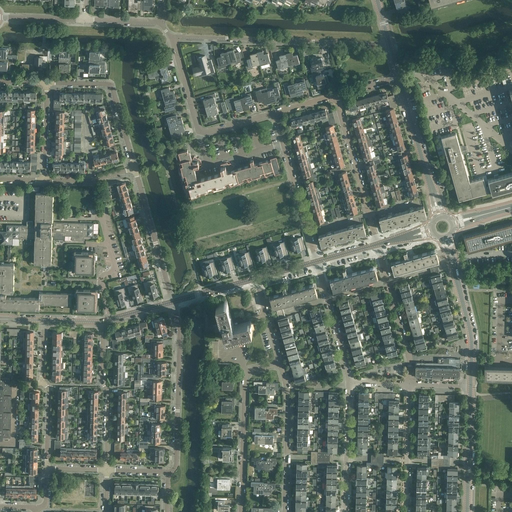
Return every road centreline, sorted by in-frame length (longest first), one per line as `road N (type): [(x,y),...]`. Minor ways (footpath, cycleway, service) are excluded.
road 1 (unclassified): [(172,39),(389,45)]
road 2 (residential): [(241,511),(244,372),(280,362)]
road 3 (residential): [(168,472),(175,466),(179,331),(172,302)]
road 4 (residential): [(377,245),(336,96)]
road 5 (residential): [(286,511),(280,362)]
road 6 (residential): [(106,470),(103,321)]
road 7 (residential): [(135,168),(109,87),(47,83)]
road 8 (residential): [(409,385),(409,353),(377,245)]
road 9 (residential): [(172,302),(135,168)]
road 10 (residential): [(472,387),(472,333),(450,255)]
road 11 (residential): [(351,384),(318,261)]
road 12 (residential): [(348,511),(351,384)]
road 13 (residential): [(407,511),(409,385)]
road 14 (unclassified): [(433,198),(398,78)]
road 15 (residential): [(468,511),(472,387)]
road 16 (residential): [(318,261),(283,144)]
